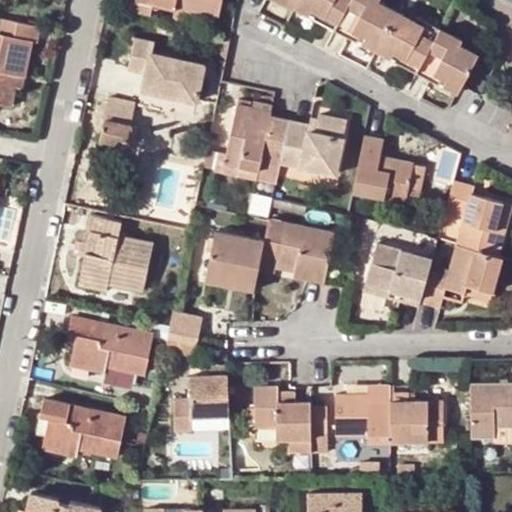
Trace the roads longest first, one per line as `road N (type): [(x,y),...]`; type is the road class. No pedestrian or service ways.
road 1 (residential): [(90,0),(0,419)]
road 2 (residential): [(511,164),(264,40)]
road 3 (residential): [(273,337),(511,341)]
